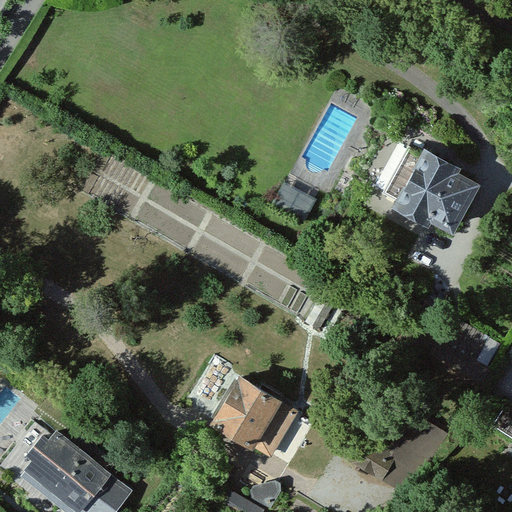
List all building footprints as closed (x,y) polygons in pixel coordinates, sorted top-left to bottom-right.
[(397,199),(423,152),(410,144),(384,192),(397,199)] [(465,165),(427,145),(423,152),(397,199),(394,205),(431,225),(433,219),(456,233),(484,182),(462,170),(465,165)] [(426,292),(409,320),(432,334),(449,306),(426,292)] [(480,379),(504,341),(458,312),(434,350),(480,379)] [(283,399),(240,373),(210,423),(253,449),(255,446),(282,401),(283,399)] [(511,432),(511,405),(504,400),(492,420),(511,432)] [(299,411),(282,401),(255,446),(272,456),(299,411)] [(448,430),(410,406),(387,445),(393,454),(379,474),(408,492),(448,430)] [(78,511),(79,511),(111,471),(56,428),(23,470),(78,511)] [(393,454),(387,445),(360,429),(345,454),(379,474),(393,454)] [(115,511),(133,489),(111,471),(79,511),(115,511)] [(249,487),(251,494),(270,505),(280,488),(279,480),(273,476),(252,482),(249,487)] [(260,511),(263,506),(222,484),(217,497),(239,511),(260,511)]
